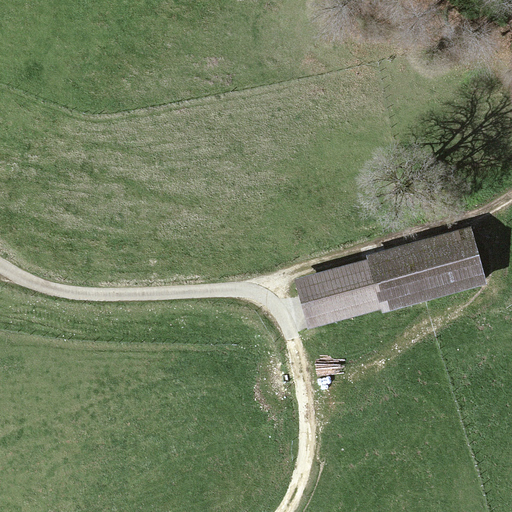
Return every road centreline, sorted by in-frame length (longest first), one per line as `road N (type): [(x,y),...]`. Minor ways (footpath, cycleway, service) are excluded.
road 1 (track): [(277,286),(240,297),(126,303),(47,295),(0,270)]
road 2 (track): [(277,286),(477,216),(511,192)]
road 3 (track): [(286,511),(300,497),(311,453),(301,367),(277,286)]
